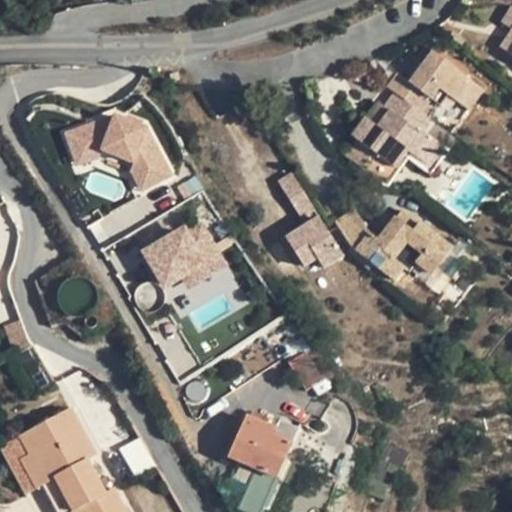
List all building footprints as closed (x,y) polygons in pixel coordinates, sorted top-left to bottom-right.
[(511,40),(507,38),(501,48),(511,55),(511,40)] [(398,74),(388,88),(395,93),(421,112),(425,106),(430,99),(440,107),(448,95),(468,110),(483,89),(433,52),(423,65),(410,83),(406,80),(398,74)] [(419,62),(406,80),(410,83),(423,65),(419,62)] [(365,119),(352,137),(394,168),(407,151),(434,171),(449,151),(428,135),(421,130),(430,119),(421,112),(395,93),(385,108),(390,111),(377,129),(365,119)] [(378,102),(365,119),(377,129),(390,111),(385,108),(378,102)] [(436,113),(425,106),(421,112),(430,119),(431,120),(436,113)] [(120,114),(68,131),(80,166),(103,159),(106,151),(138,163),(134,171),(146,192),(178,174),(151,127),(120,114)] [(430,119),(421,130),(428,135),(437,124),(431,120),(430,119)] [(437,124),(428,135),(449,151),(458,139),(437,124)] [(394,187),(394,168),(352,137),(340,153),(383,185),(394,187)] [(292,173),(278,182),(300,218),(315,209),(292,173)] [(453,248),(408,215),(402,222),(396,218),(378,240),(370,233),(356,210),(336,223),(351,248),(393,280),(404,267),(394,259),(407,242),(422,253),(416,261),(433,275),(453,248)] [(402,211),(396,218),(402,222),(408,215),(402,211)] [(319,218),(286,239),(303,266),(317,258),(323,268),(343,255),(319,218)] [(192,233),(188,226),(145,251),(168,288),(186,277),(193,288),(230,266),(206,226),(192,233)] [(17,319),(2,327),(17,355),(34,346),(29,340),(24,334),(17,319)] [(305,352),(288,363),(306,391),(323,380),(305,352)] [(70,408),(21,436),(30,454),(22,459),(38,489),(43,486),(57,479),(74,511),(126,511),(114,489),(106,493),(88,461),(79,445),(88,441),(70,408)] [(253,411),(250,418),(267,426),(270,419),(253,411)] [(250,418),(248,417),(230,458),(255,468),(237,508),(247,511),(259,511),(291,444),(300,427),(280,419),(275,430),(267,426),(250,418)] [(88,461),(97,456),(88,441),(79,445),(88,461)] [(74,511),(57,479),(43,486),(57,511),(74,511)]
